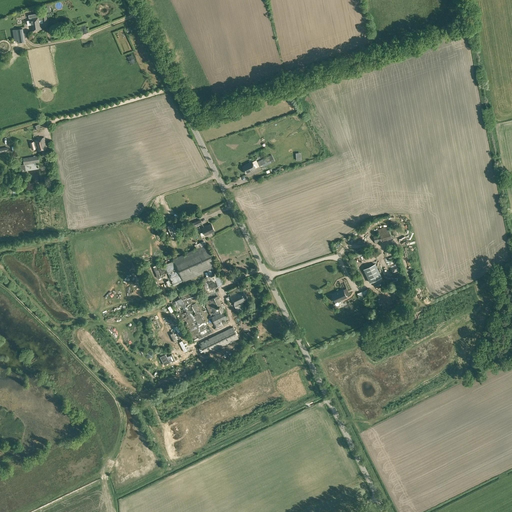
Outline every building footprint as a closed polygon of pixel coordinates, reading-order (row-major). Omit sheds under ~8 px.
[(30,25),(31,31),(42,29),(41,23),(49,22),(48,16),(43,17),(43,19),(40,20),(40,17),(29,19),(29,20),(27,21),(28,26),(30,25)] [(16,29),(19,42),(25,41),(22,28),(16,29)] [(30,142),(32,150),(37,148),(38,151),(47,148),(44,137),(35,140),(35,141),(30,142)] [(23,158),(24,164),(39,162),(39,156),(23,158)] [(242,166),(246,173),(255,168),(259,166),(267,162),(266,159),(264,160),(263,159),(257,162),(253,164),(252,162),(242,166)] [(202,228),(206,235),(215,231),(212,224),(202,228)] [(173,259),(183,280),(183,282),(217,267),(207,244),(173,259)] [(376,264),(365,268),(370,282),(382,277),(376,264)] [(331,294),(333,298),(332,298),(333,301),(334,301),(335,302),(346,297),(346,295),(349,294),(348,293),(344,283),(346,289),(343,290),(341,285),(343,289),(331,294)] [(174,302),(177,307),(196,341),(212,332),(204,318),(210,315),(211,317),(207,319),(211,326),(215,325),(221,322),(222,326),(227,324),(225,320),(229,318),(225,311),(218,295),(210,299),(209,297),(205,286),(180,294),(182,298),(174,302)] [(238,288),(237,288),(228,292),(231,296),(240,292),(238,288)] [(243,290),(240,292),(231,296),(236,306),(248,300),(243,290)] [(240,312),(247,308),(244,303),(237,307),(240,312)] [(200,343),(205,354),(239,338),(233,327),(200,343)]
